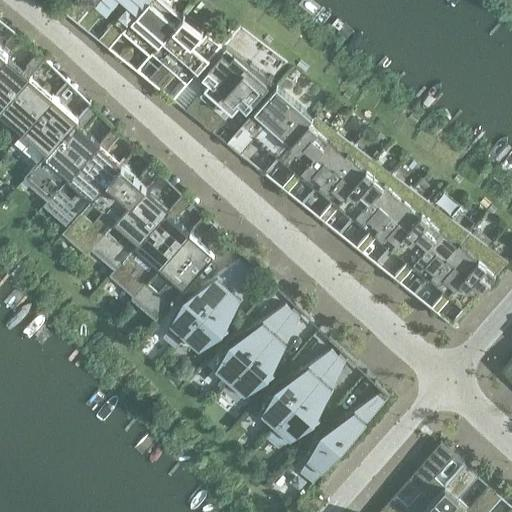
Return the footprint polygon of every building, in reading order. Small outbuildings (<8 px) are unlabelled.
[(78,20),(94,0),(72,0),(65,9),(78,20)] [(109,45),(123,29),(148,0),(94,0),(78,20),(88,28),(105,8),(107,10),(115,0),(118,0),(125,6),(98,37),(109,45)] [(150,52),(151,51),(182,15),(164,0),(148,0),(123,29),(150,52)] [(170,67),(195,37),(203,28),(184,13),(182,15),(151,51),(170,67)] [(187,81),(222,42),(207,31),(198,40),(195,37),(170,67),(187,81)] [(131,46),(130,45),(129,45),(128,45),(127,45),(126,46),(125,46),(120,52),(127,58),(132,53),(132,52),(133,51),(133,50),(133,49),(133,48),(132,47),(131,46)] [(200,118),(249,63),(226,45),(200,73),(208,80),(185,107),(200,118)] [(0,108),(30,74),(46,56),(38,49),(26,63),(27,64),(24,68),(7,53),(9,51),(8,51),(0,59),(0,108)] [(247,109),(272,80),(249,63),(200,118),(215,130),(239,102),(247,109)] [(168,80),(155,69),(149,76),(162,87),(168,80)] [(0,109),(23,130),(54,95),(30,74),(0,108),(0,109)] [(278,155),(313,115),(277,84),(242,124),(255,135),(257,132),(267,141),(265,144),(278,155)] [(48,151),(76,119),(54,95),(23,130),(47,151),(48,151)] [(44,204),(99,141),(84,127),(100,109),(92,101),(76,119),(48,151),(47,151),(24,178),(25,179),(27,176),(48,194),(46,197),(47,199),(43,203),(44,204)] [(297,170),(334,128),(315,113),(279,154),(295,169),(297,170)] [(63,231),(122,162),(106,148),(121,132),(122,131),(115,124),(100,142),(99,141),(44,204),(67,224),(62,230),(63,231)] [(316,185),(354,142),(334,128),(297,170),(295,169),(289,177),(295,182),(301,174),(316,187),(317,186),(316,185)] [(334,201),(373,157),(354,142),(316,185),(317,186),(333,199),(334,201)] [(354,215),(392,171),(373,157),(334,201),(333,199),(326,207),(332,212),(339,204),(353,217),(354,216),(354,215)] [(86,251),(145,184),(146,185),(160,169),(152,160),(141,172),(143,173),(140,177),(122,162),(63,231),(86,251)] [(372,231),(412,186),(392,171),(354,215),(354,216),(370,230),(372,231)] [(288,190),(295,182),(289,177),(282,185),(288,190)] [(169,205),(146,185),(145,184),(86,251),(87,252),(92,246),(115,267),(109,273),(110,273),(169,205)] [(391,246),(431,201),(412,186),(372,231),(370,230),(363,237),(369,242),(376,235),(391,247),(392,246),(391,246)] [(132,297),(191,230),(175,216),(191,198),(183,191),(170,206),(169,205),(110,273),(133,294),(131,296),(132,297)] [(410,261),(450,215),(431,201),(391,246),(392,246),(408,260),(410,261)] [(325,220),(332,212),(326,207),(319,215),(325,220)] [(429,276),(470,230),(450,215),(410,261),(408,260),(401,268),(407,272),(413,265),(428,278),(429,276)] [(156,318),(215,251),(191,230),(132,297),(156,318)] [(447,292),(489,244),(470,230),(429,276),(445,290),(447,292)] [(369,242),(363,237),(357,245),(363,250),(369,242)] [(508,259),(489,244),(447,292),(445,290),(438,298),(444,303),(451,295),(465,308),(508,259)] [(175,345),(247,263),(240,257),(184,295),(178,300),(180,303),(163,335),(175,345)] [(227,322),(254,269),(247,263),(175,345),(175,346),(185,335),(199,347),(229,325),(227,322)] [(400,280),(407,272),(401,268),(394,275),(400,280)] [(437,310),(444,303),(438,298),(431,305),(437,310)] [(230,379),(293,308),(286,302),(230,340),(224,345),(226,348),(215,367),(230,379)] [(273,367),(300,314),(293,308),(230,379),(245,392),(269,375),(275,370),(273,367)] [(266,435),(338,353),(331,347),(269,390),(271,393),(261,412),(275,424),(266,435)] [(319,412),(345,359),(338,353),(266,435),(278,446),(315,420),(321,415),(319,412)] [(313,481),(385,399),(377,392),(315,434),(317,438),(300,470),(313,481)] [(420,511),(465,461),(445,483),(435,474),(454,451),(441,440),(377,511),(420,511)] [(463,511),(489,482),(469,504),(459,495),(478,472),(465,461),(420,511),(463,511)] [(486,511),(502,494),(489,482),(463,511),(486,511)]
